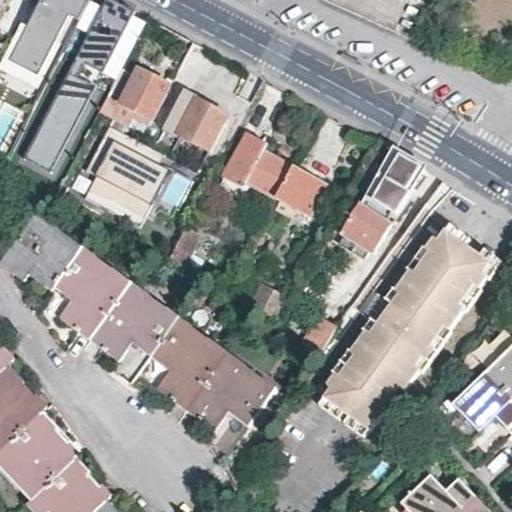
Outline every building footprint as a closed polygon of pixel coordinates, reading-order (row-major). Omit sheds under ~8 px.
[(71,17),(43,2),(11,62),(39,77),(71,17)] [(108,3),(26,159),(52,172),(97,88),(78,78),(85,64),(103,73),(133,17),(108,3)] [(123,72),(101,113),(127,127),(134,113),(152,122),(170,89),(141,73),(137,80),(123,72)] [(186,93),(185,96),(195,102),(197,99),(186,93)] [(195,102),(185,96),(166,129),(177,135),(210,153),(227,119),(195,102)] [(177,135),(166,129),(164,133),(176,139),(177,135)] [(276,201),(293,168),(266,153),(269,147),(249,137),(225,181),(245,191),(248,186),(276,201)] [(0,151),(0,172),(2,173),(10,158),(0,151)] [(393,153),(366,197),(397,216),(426,172),(409,162),(393,153)] [(327,187),(293,168),(276,201),(310,219),(327,187)] [(88,213),(114,227),(125,205),(113,198),(118,187),(105,181),(88,213)] [(76,191),(64,185),(57,198),(56,199),(68,205),(76,191)] [(392,227),(360,208),(342,236),(374,256),(392,227)] [(277,392),(37,216),(1,264),(26,283),(30,276),(53,294),(58,288),(76,302),(62,321),(121,365),(135,346),(172,373),(158,392),(216,435),(230,416),(249,431),(277,392)] [(172,222),(153,255),(168,263),(186,230),(172,222)] [(186,230),(168,263),(183,271),(184,269),(193,254),(202,237),(186,230)] [(392,301),(376,322),(329,384),(334,388),(326,399),(371,431),(378,421),(383,424),(392,412),(388,410),(402,390),(407,392),(421,371),(418,369),(425,359),(429,362),(437,351),(433,349),(447,330),(451,332),(467,311),(463,308),(476,287),(482,290),(490,279),(486,276),(494,264),(450,231),(442,242),(438,239),(392,301)] [(206,261),(193,254),(184,269),(197,276),(206,261)] [(263,285),(251,308),(274,320),(287,298),(263,285)] [(310,299),(301,293),(300,294),(290,313),(298,318),(310,299)] [(365,314),(376,322),(392,301),(380,293),(365,314)] [(511,297),(511,296),(471,355),(489,373),(454,405),(461,412),(449,424),(469,445),(498,417),(510,429),(511,426),(511,297)] [(303,344),(322,355),(335,333),(319,321),(303,344)] [(0,432),(1,432),(11,443),(0,452),(15,469),(28,485),(34,480),(44,491),(35,499),(46,511),(110,511),(105,505),(107,503),(97,492),(104,486),(91,472),(85,478),(74,465),(75,462),(66,451),(72,445),(59,431),(58,433),(32,403),(37,398),(25,384),(22,387),(0,361),(0,356),(3,353),(0,349),(0,432)] [(407,431),(392,449),(402,459),(418,441),(407,431)] [(479,472),(490,481),(508,461),(498,452),(479,472)] [(449,493),(433,476),(404,504),(411,511),(491,511),(461,481),(449,493)]
